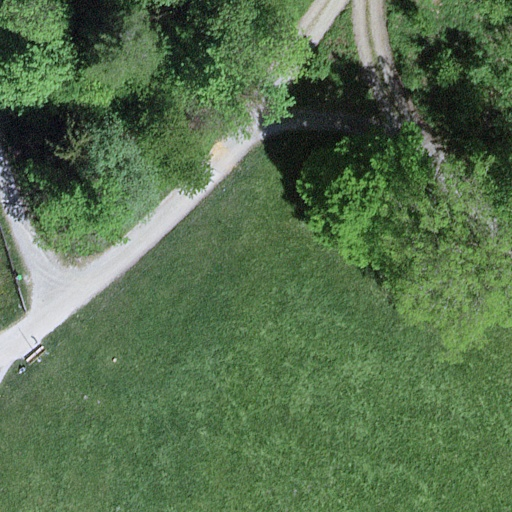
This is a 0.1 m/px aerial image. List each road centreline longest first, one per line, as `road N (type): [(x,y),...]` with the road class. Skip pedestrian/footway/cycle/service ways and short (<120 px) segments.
road 1 (track): [(144,240),(245,133),(300,121),(364,127),(405,141),(511,229)]
road 2 (track): [(144,240),(0,349)]
road 3 (track): [(330,0),(245,133)]
road 4 (track): [(405,141),(374,60),(365,0)]
road 5 (track): [(52,308),(0,200)]
